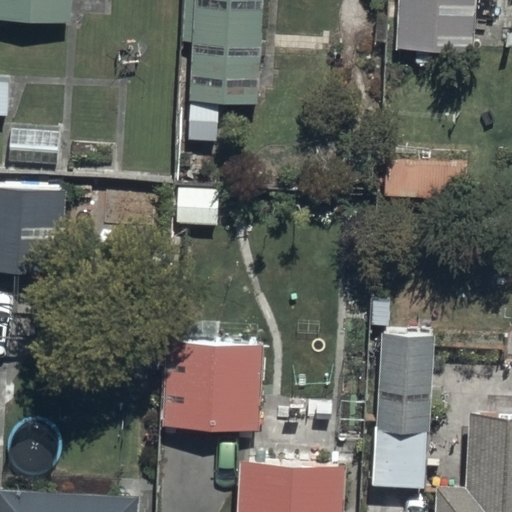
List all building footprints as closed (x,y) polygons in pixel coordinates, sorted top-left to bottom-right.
[(0,0),(0,16),(73,20),(73,0),(0,0)] [(262,102),(265,0),(184,0),(183,43),(197,43),(194,141),(224,142),(226,101),(262,102)] [(478,0),(401,0),(400,50),(476,53),(478,0)] [(9,120),(8,157),(60,159),(61,122),(9,120)] [(67,191),(0,189),(0,279),(65,282),(67,191)] [(425,479),(432,327),(378,324),(371,476),(425,479)] [(168,346),(164,431),(263,435),(267,350),(168,346)] [(511,511),(511,413),(478,412),(475,491),(443,490),(442,511),(511,511)] [(349,511),(353,473),(253,466),(249,511),(349,511)] [(141,511),(142,495),(8,489),(6,511),(141,511)]
